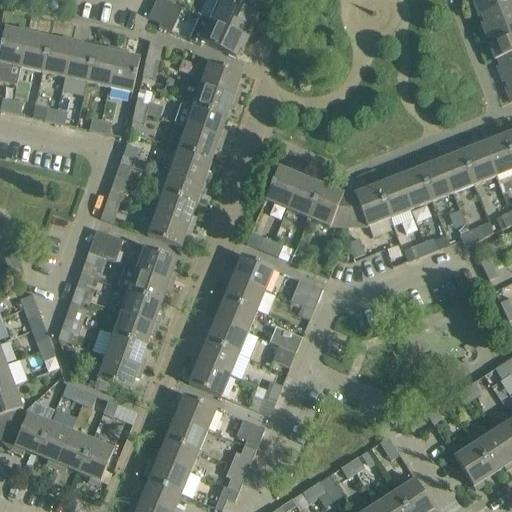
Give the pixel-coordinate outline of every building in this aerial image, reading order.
[(217,0),(206,0),(199,17),(210,22),(248,38),(246,36),(249,29),(252,31),(257,18),(220,1),(217,0)] [(219,0),(220,1),(257,18),(258,17),(255,15),(258,9),(261,10),(265,0),(219,0)] [(473,4),(478,18),(511,4),(511,0),(474,0),(476,3),(473,4)] [(511,28),(511,4),(478,18),(478,19),(481,18),(484,25),(481,26),(486,39),(511,28)] [(166,18),(151,11),(148,19),(163,26),(166,18)] [(248,38),(210,22),(201,43),(235,59),(239,50),(242,51),(248,38)] [(511,53),(511,28),(486,39),(486,40),(489,39),(492,46),(489,47),(494,60),(511,53)] [(4,30),(0,48),(0,83),(16,87),(20,69),(28,31),(18,29),(17,33),(4,30)] [(38,33),(28,31),(20,69),(42,74),(49,40),(37,38),(38,33)] [(62,43),(49,40),(42,74),(64,79),(73,41),(63,39),(62,43)] [(64,79),(61,93),(83,98),(87,84),(94,50),(82,48),(83,43),(73,41),(64,79)] [(150,43),(144,68),(156,71),(159,61),(161,47),(150,43)] [(87,84),(109,89),(117,51),(107,49),(106,53),(94,50),(87,84)] [(127,53),(117,51),(109,89),(132,94),(139,60),(126,57),(127,53)] [(511,77),(511,53),(494,60),(494,61),(497,60),(500,67),(497,68),(502,82),(511,77)] [(208,64),(200,86),(237,99),(241,90),(237,88),(241,75),(208,64)] [(156,71),(144,68),(142,78),(154,80),(156,71)] [(511,103),(511,77),(502,82),(503,83),(505,82),(508,89),(505,90),(511,104),(511,103)] [(234,109),(237,99),(200,86),(193,108),(226,119),(230,107),(234,109)] [(2,100),(0,111),(0,112),(9,115),(12,102),(2,100)] [(22,105),(12,102),(9,115),(19,117),(22,105)] [(136,103),(134,113),(146,116),(149,106),(136,103)] [(174,125),(185,129),(222,142),(226,133),(222,131),(226,119),(193,108),(182,104),(174,125)] [(44,123),(54,125),(57,112),(47,110),(44,123)] [(66,115),(57,112),(54,125),(64,127),(66,115)] [(146,116),(134,113),(132,122),(144,125),(146,116)] [(89,133),(98,135),(101,122),(91,120),(89,133)] [(111,124),(101,122),(98,135),(108,137),(111,124)] [(219,152),(222,142),(185,129),(178,151),(211,162),(215,150),(219,152)] [(511,133),(503,137),(511,159),(511,133)] [(495,178),(511,171),(511,159),(503,137),(492,142),(490,138),(481,142),(495,178)] [(474,187),(495,178),(481,142),(471,145),(473,149),(461,154),(474,187)] [(126,146),(123,156),(135,160),(138,150),(126,146)] [(178,151),(170,172),(207,185),(211,176),(206,174),(211,162),(178,151)] [(453,195),(474,187),(461,154),(449,159),(447,155),(438,158),(453,195)] [(131,169),(135,160),(123,156),(119,165),(131,169)] [(431,203),(453,195),(438,158),(429,162),(430,166),(419,171),(431,203)] [(264,201),(287,211),(302,174),(292,170),(290,174),(278,169),(264,201)] [(410,212),(431,203),(419,171),(407,175),(405,171),(396,175),(410,212)] [(170,172),(163,194),(196,205),(200,193),(204,195),(207,185),(170,172)] [(311,178),(302,174),(287,211),(307,219),(308,219),(321,187),(309,182),(311,178)] [(388,183),(376,187),(389,220),(390,220),(410,212),(396,175),(386,179),(388,183)] [(332,192),(321,187),(308,219),(307,219),(305,225),(308,226),(310,220),(330,228),(348,228),(348,192),(344,192),(334,188),(332,192)] [(388,226),(392,225),(390,220),(389,220),(376,187),(364,192),(363,188),(353,192),(348,192),(348,228),(367,229),(386,221),(388,226)] [(111,189),(108,198),(120,203),(123,193),(111,189)] [(163,194),(155,215),(192,228),(195,219),(191,217),(196,205),(163,194)] [(116,212),(120,203),(108,198),(104,208),(116,212)] [(506,230),(511,226),(511,221),(509,214),(500,218),(506,230)] [(189,238),(192,228),(155,215),(147,238),(180,249),(185,237),(189,238)] [(477,229),(468,234),(473,245),(483,241),(477,229)] [(96,232),(88,255),(100,259),(106,261),(115,265),(119,254),(123,242),(108,237),(96,232)] [(465,249),(473,245),(468,234),(459,238),(465,249)] [(259,252),(268,255),(273,244),(264,240),(259,252)] [(348,245),(354,260),(364,256),(358,241),(348,245)] [(432,241),(423,244),(428,256),(437,253),(432,241)] [(294,252),(273,244),(268,255),(289,264),(294,252)] [(418,260),(428,256),(423,244),(414,248),(418,260)] [(143,249),(135,272),(172,285),(176,275),(172,274),(176,261),(143,249)] [(8,268),(19,264),(16,254),(4,259),(8,268)] [(97,269),(100,259),(88,255),(85,264),(97,269)] [(274,270),(241,257),(236,270),(232,268),(228,278),(264,292),(274,270)] [(484,273),(496,268),(491,259),(480,264),(484,273)] [(23,273),(19,264),(8,268),(11,277),(23,273)] [(172,285),(135,272),(125,268),(117,289),(128,293),(161,305),(165,293),(169,294),(172,285)] [(500,277),(496,268),(484,273),(489,282),(500,277)] [(256,314),(264,292),(228,278),(224,287),(228,289),(223,300),(256,314)] [(311,286),(306,299),(302,308),(314,313),(322,291),(311,286)] [(76,288),(73,298),(85,302),(88,293),(76,288)] [(128,293),(120,315),(157,328),(161,318),(157,317),(161,305),(128,293)] [(24,311),(36,306),(32,297),(20,301),(24,311)] [(82,312),(85,302),(73,298),(70,307),(82,312)] [(256,314),(223,300),(219,312),(215,310),(211,320),(247,335),(256,314)] [(500,305),(504,314),(511,310),(511,301),(511,300),(500,305)] [(39,316),(36,306),(24,311),(27,320),(39,316)] [(310,322),(314,313),(302,308),(298,317),(310,322)] [(157,328),(120,315),(113,336),(146,348),(150,336),(154,337),(157,328)] [(211,331),(206,342),(238,356),(247,335),(211,320),(207,329),(211,331)] [(296,355),(300,346),(302,340),(276,329),(270,344),(279,348),(296,355)] [(61,331),(58,341),(70,345),(73,335),(61,331)] [(113,336),(105,358),(142,371),(146,361),(142,360),(146,348),(113,336)] [(52,349),(50,344),(48,340),(36,344),(40,353),(52,349)] [(238,356),(206,342),(201,354),(197,353),(193,362),(230,377),(238,356)] [(290,371),(296,355),(279,348),(272,364),(290,371)] [(55,358),(52,349),(40,353),(43,363),(55,358)] [(94,389),(106,394),(109,384),(130,392),(135,379),(139,380),(142,371),(105,358),(94,389)] [(511,360),(503,365),(510,376),(511,374),(511,360)] [(6,367),(0,368),(0,392),(14,388),(27,383),(19,362),(6,367)] [(220,399),(230,377),(193,362),(189,371),(193,373),(188,386),(220,399)] [(502,381),(510,376),(503,365),(495,370),(502,381)] [(267,392),(279,397),(283,388),(271,383),(267,392)] [(465,390),(472,400),(480,395),(473,384),(465,390)] [(14,388),(0,392),(0,436),(25,413),(22,410),(14,388)] [(73,402),(82,406),(87,394),(78,390),(73,402)] [(463,406),(472,400),(465,390),(456,395),(463,406)] [(270,419),(279,397),(267,392),(263,401),(253,397),(248,410),(270,419)] [(87,394),(82,406),(91,410),(96,398),(87,394)] [(216,410),(184,397),(178,410),(174,408),(170,417),(207,432),(216,410)] [(117,407),(108,403),(103,415),(112,419),(117,407)] [(441,420),(434,409),(426,415),(433,426),(441,420)] [(27,415),(25,413),(0,436),(0,439),(11,451),(23,456),(24,452),(36,457),(49,425),(27,415)] [(198,453),(207,432),(170,417),(167,427),(171,428),(166,440),(198,453)] [(247,441),(244,447),(256,452),(265,430),(243,421),(236,437),(247,441)] [(511,421),(493,433),(511,462),(511,421)] [(46,466),(55,470),(71,433),(49,425),(36,457),(48,462),(46,466)] [(78,474),(92,442),(71,433),(55,470),(65,474),(67,470),(78,474)] [(511,462),(493,433),(474,446),(493,475),(504,468),(506,472),(511,468),(511,462)] [(386,455),(395,450),(388,439),(379,445),(386,455)] [(198,453),(166,440),(161,452),(157,450),(153,459),(189,474),(198,453)] [(114,451),(92,442),(78,474),(90,479),(88,483),(99,487),(114,451)] [(493,475),(474,446),(454,459),(475,492),(485,486),(482,482),(493,475)] [(252,462),(256,452),(244,447),(240,457),(252,462)] [(35,459),(30,457),(27,466),(31,468),(35,459)] [(181,495),(189,474),(153,459),(149,469),(153,471),(148,482),(181,495)] [(357,459),(349,464),(356,475),(364,470),(357,459)] [(347,481),(356,475),(349,464),(340,470),(347,481)] [(230,480),(227,490),(238,495),(242,485),(230,480)] [(434,511),(415,481),(395,494),(406,511),(434,511)] [(173,511),(181,495),(148,482),(144,494),(140,492),(136,501),(161,511),(173,511)] [(319,484),(310,489),(317,500),(326,494),(319,484)] [(223,488),(219,497),(235,504),(238,495),(227,490),(223,488)] [(309,505),(317,500),(310,489),(302,495),(309,505)] [(406,511),(395,494),(376,506),(379,511),(406,511)] [(161,511),(136,501),(132,511),(134,511),(161,511)]
